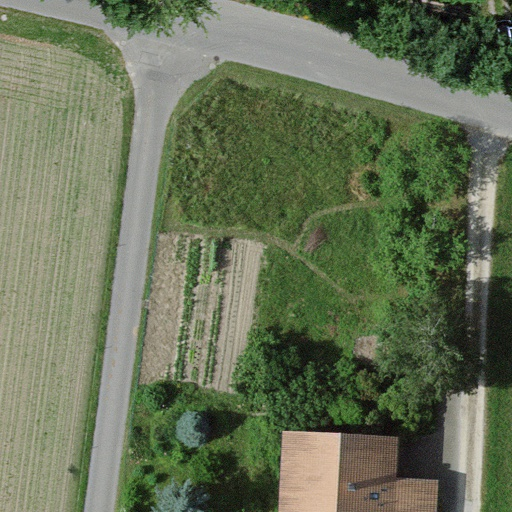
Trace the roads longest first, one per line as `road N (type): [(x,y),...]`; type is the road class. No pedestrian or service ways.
road 1 (track): [(94,511),(157,22)]
road 2 (residential): [(49,0),(487,109)]
road 3 (residential): [(471,511),(487,109)]
